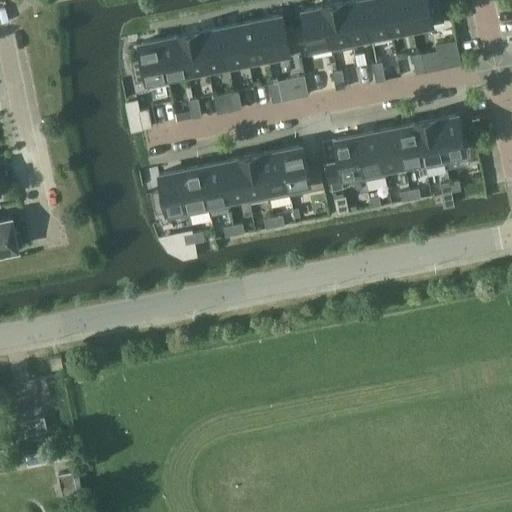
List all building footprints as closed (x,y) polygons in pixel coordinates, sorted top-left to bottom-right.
[(348,0),(341,1),(349,39),(369,35),(361,0),(348,0)] [(361,0),(369,35),(389,31),(382,0),(361,0)] [(382,0),(389,31),(409,27),(403,0),(382,0)] [(430,23),(441,21),(437,0),(429,0),(426,1),(425,0),(403,0),(409,27),(430,23)] [(341,1),(321,5),(329,43),(330,51),(350,47),(349,39),(341,1)] [(308,47),(329,43),(321,5),(300,10),(303,25),(294,27),(298,49),(308,47)] [(289,51),(298,49),(294,27),(284,29),(281,13),(260,18),(267,55),(289,51)] [(243,39),(247,59),(267,55),(260,18),(240,22),(243,39)] [(243,39),(240,22),(220,26),(223,43),(227,63),(247,59),(243,39)] [(220,26),(200,30),(203,47),(207,67),(227,63),(223,43),(220,26)] [(180,34),(187,71),(207,67),(203,47),(200,30),(180,34)] [(180,34),(160,37),(167,75),(187,71),(180,34)] [(139,42),(142,57),(131,60),(136,82),(167,75),(160,37),(139,42)] [(421,52),(411,54),(413,64),(423,62),(425,71),(440,68),(436,49),(421,52)] [(381,60),(372,62),(373,72),(383,70),(381,60)] [(423,62),(413,64),(415,73),(425,71),(423,62)] [(341,68),(332,70),(334,80),(343,78),(341,68)] [(383,70),(373,72),(375,81),(385,79),(383,70)] [(343,78),(334,80),(335,89),(345,87),(343,78)] [(278,81),(268,83),(270,92),(279,90),(278,81)] [(237,89),(228,91),(230,100),(239,98),(237,89)] [(279,90),(270,92),(272,102),(281,100),(279,90)] [(199,106),(197,97),(188,99),(190,108),(199,106)] [(232,110),(241,108),(239,98),(230,100),(232,110)] [(164,101),(160,116),(175,120),(179,105),(164,101)] [(199,106),(190,108),(192,118),(201,116),(199,106)] [(152,125),(150,116),(149,107),(139,109),(141,118),(143,127),(152,125)] [(443,153),(464,149),(456,111),(435,116),(443,153)] [(445,161),(443,153),(435,116),(415,120),(423,157),(425,166),(445,161)] [(403,162),(423,157),(415,120),(395,124),(403,162)] [(375,128),(383,166),(403,162),(395,124),(375,128)] [(385,174),(383,166),(375,128),(355,132),(365,178),(385,174)] [(365,178),(355,132),(334,137),(339,158),(326,160),(331,185),(365,178)] [(289,194),(310,189),(305,165),(301,144),(280,148),(288,186),(289,194)] [(280,148),(260,152),(267,190),(269,198),(289,194),(288,186),(280,148)] [(269,198),(267,190),(260,152),(240,156),(247,194),(249,202),(269,198)] [(240,156),(220,160),(228,198),(247,194),(240,156)] [(229,206),(228,198),(220,160),(200,164),(207,202),(209,210),(229,206)] [(317,162),(305,165),(310,189),(322,187),(317,162)] [(200,164),(180,168),(187,206),(189,214),(209,210),(207,202),(200,164)] [(189,214),(187,206),(180,168),(159,172),(162,188),(151,190),(156,212),(166,210),(168,218),(189,214)] [(460,188),(458,178),(448,180),(450,190),(460,188)] [(450,190),(448,180),(439,182),(441,191),(450,190)] [(408,188),(410,198),(420,196),(418,186),(408,188)] [(401,199),(410,198),(408,188),(399,190),(401,199)] [(380,204),(378,194),(368,196),(370,206),(380,204)] [(273,215),(274,225),(284,223),(282,213),(273,215)] [(0,250),(16,247),(15,245),(20,243),(17,230),(12,231),(9,215),(0,217),(0,250)] [(273,215),(263,217),(265,227),(274,225),(273,215)] [(234,233),(244,231),(242,221),(233,223),(234,233)] [(223,225),(225,235),(234,233),(233,223),(223,225)] [(194,241),(204,239),(202,229),(193,231),(194,241)] [(194,241),(193,231),(183,233),(185,243),(194,241)] [(61,371),(58,357),(45,359),(47,373),(61,371)] [(47,428),(44,415),(23,419),(25,433),(47,428)] [(71,446),(52,449),(55,461),(73,457),(71,446)] [(49,448),(26,453),(28,464),(51,459),(49,448)] [(78,469),(59,473),(63,493),(82,489),(78,469)]
